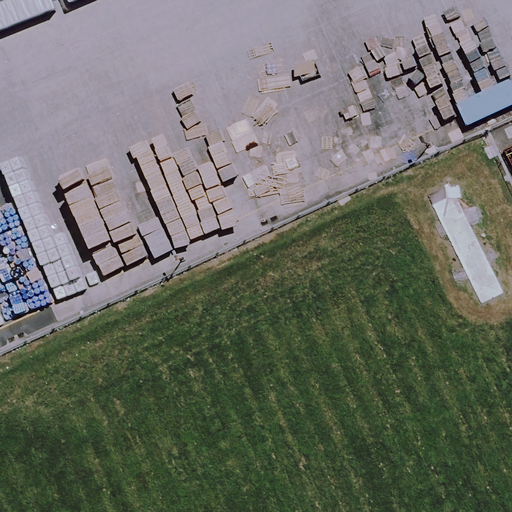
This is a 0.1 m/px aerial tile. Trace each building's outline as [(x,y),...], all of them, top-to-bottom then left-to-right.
[(511,40),(492,49),(502,71),(509,68),(511,74),(511,40)] [(435,98),(494,76),(483,49),(425,72),(435,98)] [(494,76),(435,98),(447,128),(505,105),(494,76)] [(376,159),(360,128),(302,157),(318,188),(376,159)] [(276,139),(227,169),(256,216),(305,186),(276,139)] [(217,204),(228,199),(219,175),(104,222),(125,275),(228,233),(217,204)] [(74,195),(16,222),(59,317),(117,290),(74,195)]
